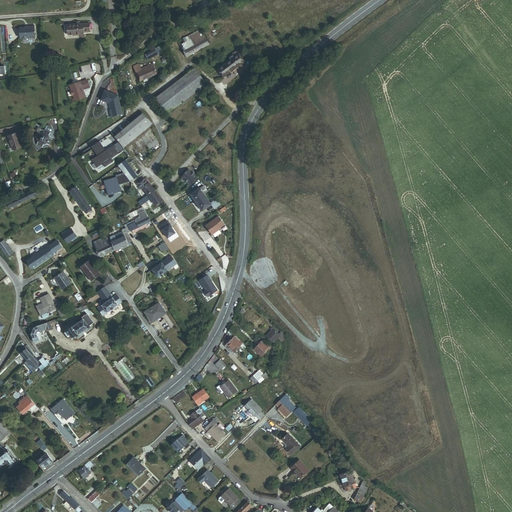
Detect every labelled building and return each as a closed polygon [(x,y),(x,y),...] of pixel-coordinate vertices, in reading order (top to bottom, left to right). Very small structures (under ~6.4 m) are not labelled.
[(85,32),(91,32),(91,24),(68,26),(69,35),(73,35),(74,36),(81,36),(81,38),(85,37),(85,32)] [(37,38),(37,26),(31,26),(31,27),(22,27),(22,38),(23,38),(25,39),(28,39),(30,38),(37,38)] [(180,45),(183,50),(203,36),(200,31),(180,45)] [(183,50),(188,57),(208,42),(203,36),(183,50)] [(155,51),(153,47),(144,52),(147,56),(155,51)] [(221,70),(227,78),(249,60),(242,52),(221,70)] [(143,81),(158,72),(153,63),(142,68),(139,63),(135,66),(143,81)] [(155,101),(167,115),(206,82),(194,68),(155,101)] [(90,87),(88,79),(71,84),(72,89),(71,90),(72,94),(74,94),(75,99),(85,96),(83,89),(90,87)] [(123,114),(119,96),(106,91),(103,100),(111,103),(112,110),(110,110),(112,117),(123,114)] [(126,132),(131,138),(151,121),(146,114),(126,132)] [(38,139),(36,143),(41,146),(44,142),(47,145),(54,134),(51,132),(50,134),(44,130),(42,134),(38,131),(35,136),(38,139)] [(12,149),(22,146),(18,132),(8,135),(12,149)] [(120,137),(124,144),(131,138),(126,132),(120,137)] [(94,149),(102,144),(100,141),(92,147),(94,149)] [(111,159),(120,153),(115,145),(106,151),(102,144),(94,149),(98,156),(92,160),(98,168),(103,164),(105,167),(114,162),(111,159)] [(129,183),(138,177),(128,161),(118,167),(129,183)] [(182,177),(192,185),(198,178),(197,177),(199,175),(197,174),(195,175),(188,170),(182,177)] [(120,193),(116,179),(105,182),(109,196),(120,193)] [(155,205),(163,200),(150,182),(148,183),(145,179),(143,180),(143,179),(137,183),(142,188),(143,187),(150,197),(154,203),(155,205)] [(84,213),(90,209),(76,186),(69,190),(84,213)] [(216,198),(209,203),(204,195),(208,192),(205,187),(201,190),(200,189),(196,191),(195,188),(191,191),(192,194),(191,195),(202,212),(211,205),(214,210),(221,205),(216,198)] [(12,210),(44,194),(42,188),(16,201),(15,200),(9,204),(12,210)] [(145,209),(151,205),(147,199),(140,203),(143,207),(145,209)] [(152,221),(143,207),(129,213),(132,220),(135,218),(135,220),(124,225),(128,231),(128,232),(152,221)] [(205,225),(212,235),(226,226),(219,216),(205,225)] [(175,233),(167,220),(159,225),(167,238),(175,233)] [(77,236),(71,229),(62,235),(68,242),(77,236)] [(100,257),(133,242),(128,232),(128,231),(115,237),(116,239),(109,242),(107,237),(94,243),(100,257)] [(4,241),(0,243),(0,248),(4,254),(10,250),(4,241)] [(169,249),(165,242),(159,246),(162,251),(164,250),(165,252),(169,249)] [(33,261),(37,267),(65,250),(60,244),(33,261)] [(168,271),(177,265),(171,255),(162,261),(168,271)] [(93,280),(101,274),(91,260),(82,266),(93,280)] [(151,269),(157,278),(168,271),(162,261),(151,269)] [(138,267),(141,271),(147,266),(145,262),(138,267)] [(61,287),(72,280),(65,269),(53,276),(61,287)] [(218,290),(207,275),(199,280),(206,291),(205,292),(205,295),(208,297),(218,290)] [(103,317),(124,302),(118,295),(114,298),(106,287),(98,292),(104,300),(99,303),(101,306),(101,307),(103,309),(99,312),(103,317)] [(54,308),(53,305),(47,292),(39,296),(41,302),(35,304),(38,313),(45,310),(46,312),(54,308)] [(90,300),(91,304),(100,298),(97,295),(90,300)] [(152,322),(166,312),(159,302),(145,312),(152,322)] [(58,318),(64,317),(58,303),(53,305),(54,308),(58,318)] [(40,318),(47,315),(46,312),(45,310),(38,313),(40,318)] [(78,338),(90,329),(89,328),(94,324),(87,316),(83,319),(85,321),(75,328),(75,327),(65,335),(69,339),(72,337),(74,339),(77,337),(78,338)] [(45,328),(51,327),(50,320),(36,323),(30,330),(32,339),(37,338),(36,333),(38,330),(45,328)] [(274,349),(280,344),(271,335),(264,343),(270,349),(273,347),(274,349)] [(220,353),(228,361),(239,352),(231,343),(220,353)] [(30,363),(38,356),(30,346),(24,351),(27,354),(24,356),(30,363)] [(266,361),(271,356),(261,346),(252,354),(260,362),(264,358),(266,361)] [(43,369),(46,366),(42,361),(38,356),(30,363),(35,368),(31,371),(35,375),(43,369)] [(43,369),(46,373),(53,367),(45,358),(42,361),(46,366),(43,369)] [(215,364),(220,370),(226,365),(220,359),(215,364)] [(135,378),(122,361),(115,366),(127,383),(135,378)] [(257,382),(252,376),(249,379),(254,385),(257,382)] [(231,399),(239,393),(231,381),(223,386),(231,399)] [(198,403),(205,398),(200,390),(193,396),(198,403)] [(173,399),(177,403),(186,395),(183,391),(173,399)] [(280,405),(285,400),(281,395),(276,400),(280,405)] [(26,409),(32,403),(28,397),(21,402),(26,409)] [(66,420),(75,413),(63,399),(51,409),(55,414),(59,411),(66,420)] [(254,414),(260,409),(253,399),(246,405),(254,414)] [(287,400),(276,409),(279,413),(278,414),(286,422),(292,417),(296,413),(289,405),(290,404),(287,400)] [(26,409),(21,402),(16,406),(23,414),(29,409),(30,412),(36,408),(32,403),(26,409)] [(211,414),(215,411),(211,405),(207,408),(211,414)] [(193,428),(203,421),(201,418),(204,416),(199,409),(190,415),(192,418),(188,422),(193,428)] [(266,419),(262,415),(264,413),(260,409),(254,414),(257,419),(259,418),(262,422),(266,419)] [(311,427),(300,415),(298,417),(297,415),(294,417),(307,432),(311,427)] [(0,438),(2,441),(12,432),(0,419),(0,438)] [(217,424),(214,421),(205,429),(208,432),(208,433),(218,444),(226,437),(215,426),(217,424)] [(172,448),(175,451),(186,441),(182,437),(179,439),(178,437),(171,443),(174,446),(172,448)] [(288,459),(298,450),(287,437),(280,443),(286,450),(283,453),(288,459)] [(43,451),(47,448),(43,442),(39,445),(43,451)] [(19,462),(11,451),(8,453),(6,450),(0,452),(0,460),(6,467),(10,464),(13,467),(19,462)] [(190,461),(198,471),(210,461),(202,451),(190,461)] [(46,473),(56,465),(48,454),(37,463),(46,473)] [(139,475),(147,467),(136,456),(128,464),(139,475)] [(300,477),(308,470),(299,460),(291,467),(300,477)] [(82,481),(91,475),(85,467),(76,472),(82,481)] [(206,480),(212,487),(219,481),(209,470),(199,480),(202,483),(206,480)] [(175,483),(179,479),(173,473),(169,476),(175,483)] [(346,494),(356,491),(350,473),(341,476),(346,494)] [(122,492),(128,498),(136,489),(129,483),(127,486),(129,488),(126,491),(124,490),(122,492)] [(353,502),(359,506),(367,491),(364,489),(365,486),(363,485),(353,502)] [(197,507),(178,488),(163,503),(171,511),(178,504),(181,507),(186,502),(194,510),(197,507)] [(232,511),(241,503),(229,490),(222,496),(231,506),(229,507),(232,511)] [(77,510),(80,507),(76,503),(77,502),(74,499),(73,500),(66,492),(62,495),(77,510)] [(102,504),(94,494),(89,499),(97,508),(102,504)]
